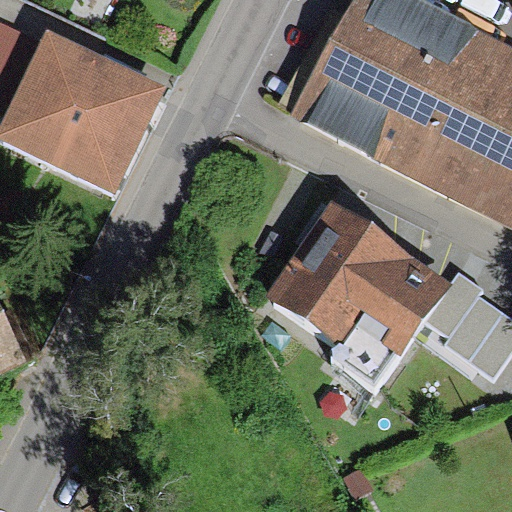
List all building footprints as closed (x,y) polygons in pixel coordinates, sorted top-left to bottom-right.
[(297,121),(296,123),(511,235),(511,55),(405,0),(360,0),(349,23),(297,121)] [(297,121),(349,23),(333,14),(280,112),(297,121)] [(0,119),(9,124),(45,47),(1,27),(0,28),(0,119)] [(0,143),(0,152),(118,207),(168,99),(47,43),(45,47),(9,124),(0,143)] [(0,232),(9,227),(0,211),(0,232)] [(455,295),(332,212),(265,311),(339,361),(333,369),(377,399),(398,368),(403,371),(455,295)] [(511,330),(511,307),(467,278),(436,326),(492,362),(511,330)] [(0,379),(34,363),(11,317),(2,321),(0,317),(0,379)]
